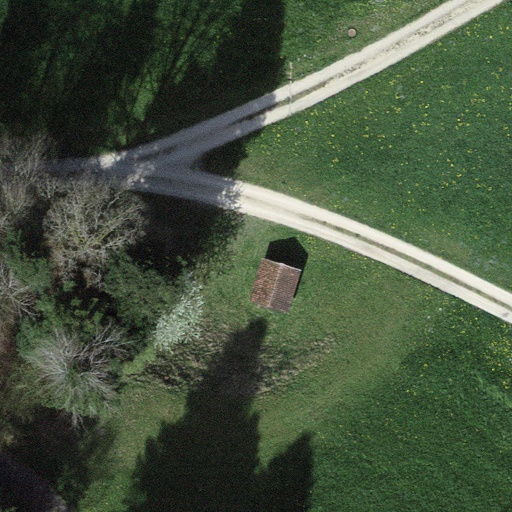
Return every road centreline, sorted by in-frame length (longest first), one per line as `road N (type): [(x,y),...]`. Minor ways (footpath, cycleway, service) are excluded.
road 1 (track): [(139,171),(321,239),(511,326)]
road 2 (track): [(139,171),(353,72),(479,0)]
road 3 (track): [(0,180),(139,171)]
